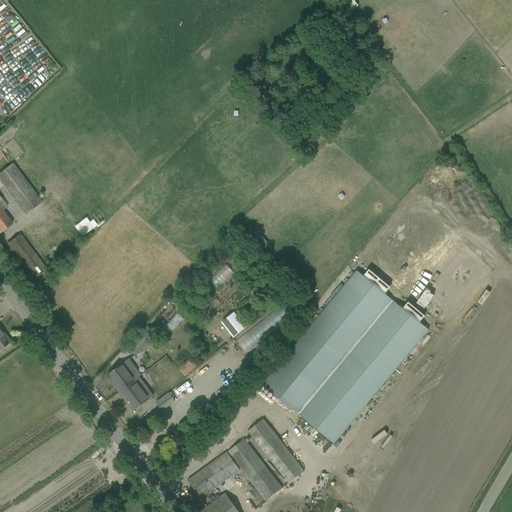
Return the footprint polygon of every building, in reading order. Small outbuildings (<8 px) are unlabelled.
[(12,139),(4,145),(15,159),(23,153),(12,139)] [(24,214),(42,202),(12,163),(0,172),(0,187),(3,185),(24,214)] [(0,233),(7,227),(12,224),(2,210),(7,207),(0,198),(0,233)] [(80,230),(103,212),(94,201),(71,219),(80,230)] [(63,240),(49,220),(33,231),(30,227),(27,230),(45,254),(63,240)] [(255,231),(250,235),(262,249),(267,245),(255,231)] [(34,279),(42,273),(46,269),(19,234),(15,237),(7,243),(34,279)] [(223,258),(206,273),(214,281),(231,266),(223,258)] [(444,265),(440,270),(451,279),(456,274),(444,265)] [(357,271),(263,385),(334,443),(427,330),(357,271)] [(422,280),(413,290),(433,308),(442,299),(422,280)] [(212,290),(203,299),(209,304),(217,295),(212,290)] [(176,314),(166,326),(172,332),(183,319),(176,314)] [(146,326),(127,346),(136,356),(156,336),(146,326)] [(0,349),(2,348),(10,342),(0,328),(0,349)] [(247,360),(228,336),(199,360),(205,368),(190,381),(204,398),(221,384),(220,383),(247,360)] [(199,363),(192,356),(178,369),(185,377),(199,363)] [(257,368),(262,361),(257,357),(251,364),(257,368)] [(107,375),(119,392),(136,379),(139,377),(141,375),(134,366),(128,359),(121,364),(107,375)] [(136,379),(119,392),(134,411),(142,405),(146,401),(150,398),(136,379)] [(162,411),(175,401),(169,393),(156,403),(162,411)] [(288,483),(304,470),(263,419),(247,432),(288,483)] [(188,433),(184,439),(191,445),(195,440),(188,433)] [(265,501),(282,488),(244,439),(228,452),(243,472),(265,501)] [(195,475),(187,481),(200,499),(208,493),(239,470),(226,453),(195,475)] [(238,511),(225,493),(199,511),(238,511)]
